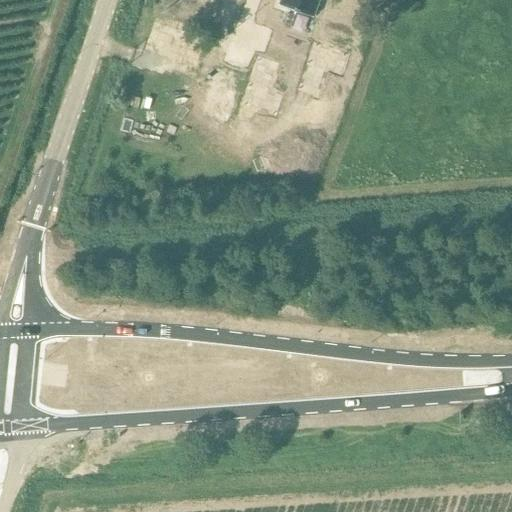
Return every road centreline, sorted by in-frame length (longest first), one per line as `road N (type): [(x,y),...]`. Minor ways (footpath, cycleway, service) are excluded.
road 1 (secondary): [(18,426),(464,396),(511,384)]
road 2 (secondary): [(511,370),(142,331),(28,330)]
road 3 (unclassified): [(24,265),(111,0)]
